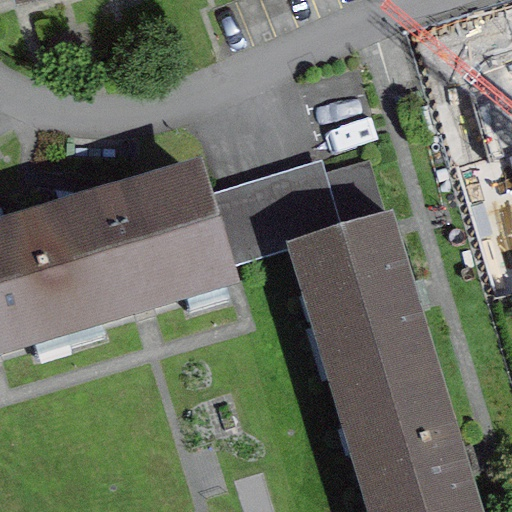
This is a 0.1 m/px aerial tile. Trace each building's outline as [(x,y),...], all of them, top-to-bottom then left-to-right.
[(323,171),(217,203),(236,266),(301,246),(342,234),(323,171)] [(196,179),(34,228),(65,331),(227,283),(196,179)] [(301,246),(355,423),(403,409),(396,385),(432,374),(386,220),(342,234),(301,246)] [(34,228),(0,238),(0,350),(65,331),(34,228)] [(355,423),(381,511),(474,511),(432,374),(396,385),(403,409),(355,423)]
